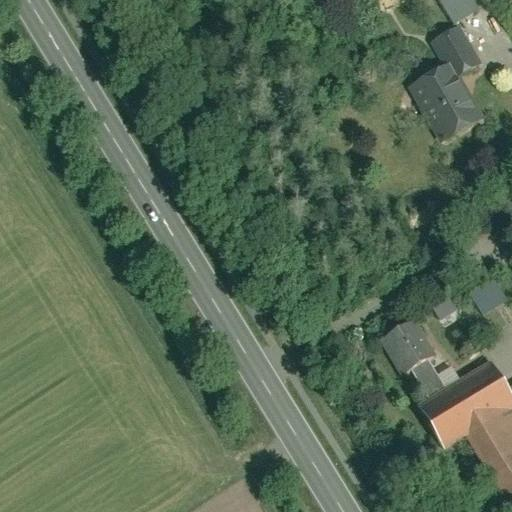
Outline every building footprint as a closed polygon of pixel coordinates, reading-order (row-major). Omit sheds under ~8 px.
[(466,0),(439,0),(436,2),(452,27),(475,15),(466,0)] [(450,70),(454,76),(475,65),(456,31),(430,46),(445,73),(450,70)] [(445,73),(409,94),(442,148),(483,124),(454,76),(450,70),(445,73)] [(472,322),(501,303),(480,270),(429,303),(442,324),(464,309),(472,322)] [(433,403),(455,390),(415,326),(382,346),(404,382),(415,375),(433,403)] [(433,403),(420,411),(446,451),(468,437),(511,505),(511,405),(487,368),(455,390),(433,403)]
